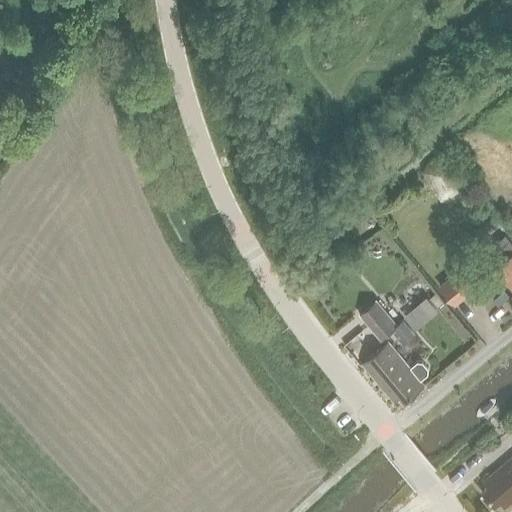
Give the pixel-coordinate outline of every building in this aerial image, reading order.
[(446,163),(429,167),(436,195),(453,191),(446,163)] [(511,242),(506,235),(494,245),(505,259),(494,268),(511,288),(511,242)] [(462,267),(440,285),(456,305),(478,287),(462,267)] [(436,293),(429,298),(437,308),(444,302),(436,293)] [(377,299),(360,314),(381,340),(399,325),(377,299)] [(363,364),(394,401),(400,396),(405,402),(425,386),(421,381),(429,374),(429,369),(423,362),(418,362),(411,368),(389,343),(363,364)] [(505,508),(511,501),(511,457),(483,482),(488,488),(482,493),(494,507),(500,502),(505,508)]
